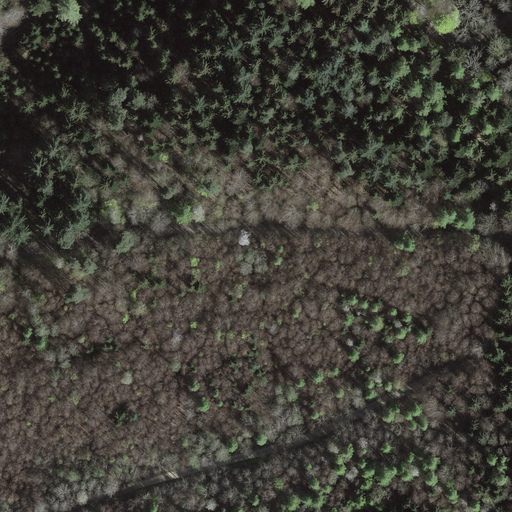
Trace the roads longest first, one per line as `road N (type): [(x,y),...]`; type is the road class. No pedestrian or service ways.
road 1 (track): [(0,259),(160,231),(419,230),(511,238)]
road 2 (track): [(511,350),(272,446),(48,511)]
road 3 (track): [(408,0),(462,44),(488,36),(511,14)]
